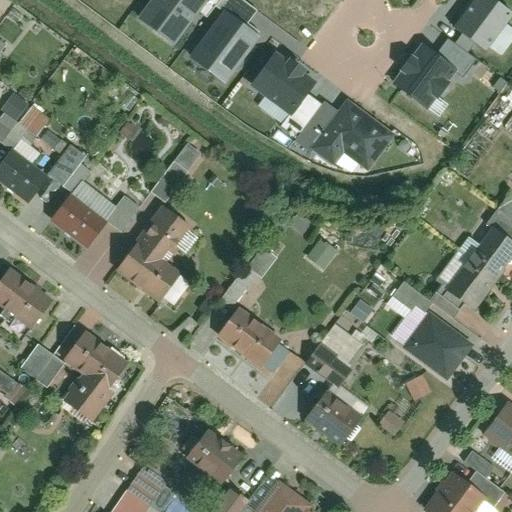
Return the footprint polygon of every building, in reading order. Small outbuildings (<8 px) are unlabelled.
[(152,0),(138,19),(172,46),(207,0),(152,0)] [(224,11),(245,27),(256,12),(240,0),(220,0),(214,8),(222,14),(224,11)] [(486,52),(511,16),(511,15),(490,0),(474,0),(453,28),(486,52)] [(245,27),(224,11),(222,14),(189,58),(225,84),(260,38),(245,27)] [(450,41),(436,58),(455,72),(463,79),(476,61),(450,41)] [(436,58),(421,47),(392,85),(426,111),(434,100),(437,102),(447,88),(445,86),(455,72),(436,58)] [(316,86),(276,56),(251,89),(288,116),(291,119),(308,97),(316,86)] [(511,95),(497,116),(509,125),(508,126),(511,129),(511,95)] [(300,135),(321,107),(308,97),(291,119),(288,116),(280,127),(285,131),(289,126),(300,135)] [(312,152),(339,115),(324,103),(321,107),(300,135),(294,144),(309,155),(312,152)] [(392,137),(348,104),(339,115),(312,152),(332,167),(343,153),(366,171),(392,137)] [(3,141),(0,144),(0,180),(18,194),(39,168),(3,141)] [(485,219),(507,236),(511,228),(511,189),(508,187),(503,183),(479,215),(485,219)] [(61,186),(40,211),(77,240),(97,215),(77,199),(61,186)] [(154,196),(106,261),(151,295),(155,289),(167,298),(185,274),(157,254),(184,218),(154,196)] [(511,240),(511,239),(507,236),(485,219),(472,237),(460,227),(429,270),(442,280),(439,283),(467,303),(511,240)] [(324,271),(337,251),(319,239),(305,258),(324,271)] [(197,340),(208,326),(254,361),(256,357),(266,364),(281,344),(272,337),(276,331),(231,297),(229,300),(225,297),(250,264),(240,256),(183,330),(197,340)] [(0,307),(20,323),(44,291),(0,257),(0,307)] [(350,314),(363,322),(371,309),(358,301),(350,314)] [(400,347),(446,381),(473,345),(427,311),(400,347)] [(102,380),(121,353),(76,321),(54,352),(29,334),(12,357),(43,379),(60,355),(74,365),(54,393),(84,414),(106,383),(102,380)] [(322,374),(295,412),(335,440),(364,400),(333,379),(344,364),(326,351),(330,346),(301,325),(287,344),(299,353),(297,356),(322,374)] [(415,363),(395,373),(406,392),(425,382),(415,363)] [(0,389),(1,389),(12,397),(22,383),(0,366),(0,389)] [(511,401),(500,393),(474,429),(510,455),(506,461),(511,465),(511,401)] [(397,412),(382,401),(371,416),(386,426),(397,412)] [(236,447),(190,414),(173,437),(182,443),(177,450),(213,477),(236,447)] [(445,462),(414,502),(426,511),(477,511),(498,485),(478,470),(486,459),(462,441),(454,452),(467,461),(458,473),(445,462)] [(134,458),(100,506),(109,511),(132,511),(143,497),(152,504),(167,481),(134,458)] [(305,494),(270,468),(238,511),(310,511),(313,509),(300,500),(305,494)] [(224,511),(239,491),(224,480),(207,503),(219,511),(224,511)]
